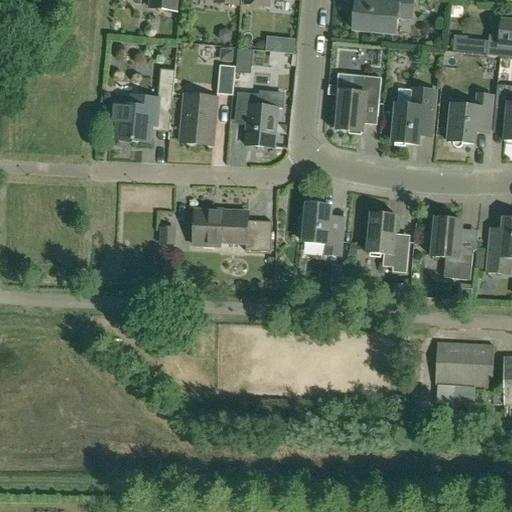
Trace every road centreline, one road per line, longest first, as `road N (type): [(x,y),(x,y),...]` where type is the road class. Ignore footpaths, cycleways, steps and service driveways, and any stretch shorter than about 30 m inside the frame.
road 1 (unclassified): [(0,299),(511,326)]
road 2 (residential): [(307,160),(269,179),(91,174)]
road 3 (unclassified): [(511,182),(358,178),(307,160)]
road 4 (unclassified): [(307,160),(315,0)]
